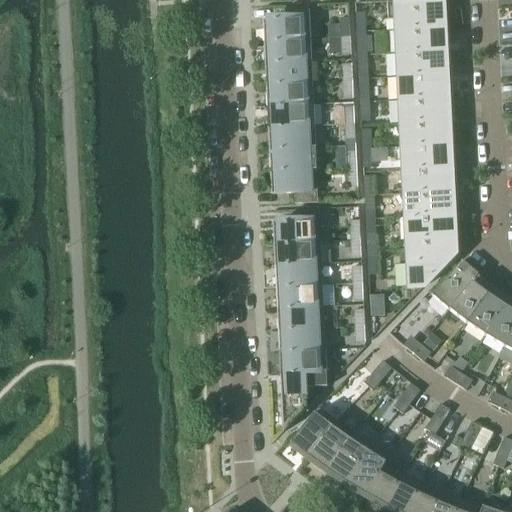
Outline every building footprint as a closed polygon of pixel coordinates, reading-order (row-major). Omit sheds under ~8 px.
[(394,21),(394,32),(443,29),(442,5),(415,7),(415,3),(387,4),(388,22),(394,21)] [(263,32),(263,43),(309,41),(308,8),(284,9),(285,20),(262,21),(262,23),(267,23),(267,32),(263,32)] [(364,14),(355,14),(356,34),(365,33),(364,14)] [(340,21),(340,40),(350,39),(349,20),(340,21)] [(394,32),(395,55),(444,53),(443,29),(394,32)] [(356,38),(357,57),(367,57),(366,37),(356,38)] [(350,39),(340,40),(341,57),(351,56),(350,39)] [(264,53),(264,65),(310,63),(309,41),(263,43),(263,45),(268,44),(269,53),(264,53)] [(395,55),(396,79),(445,76),(444,53),(395,55)] [(367,57),(357,57),(358,76),(367,76),(367,57)] [(265,75),(265,87),(311,84),(310,63),(264,65),(264,66),(269,66),(270,75),(265,75)] [(342,66),(343,83),(352,82),(351,66),(342,66)] [(396,79),(397,102),(446,100),(445,76),(396,79)] [(352,82),(343,83),(343,100),(353,99),(352,82)] [(266,96),(266,108),(313,106),(311,84),(265,87),(265,88),(270,88),(271,96),(266,96)] [(358,85),(359,104),(369,103),(368,84),(358,85)] [(397,102),(399,125),(448,123),(446,100),(397,102)] [(369,103),(359,104),(360,123),(370,122),(369,103)] [(267,118),(267,130),(314,128),(313,106),(266,108),(266,109),(271,109),(272,118),(267,118)] [(344,109),(345,126),(354,126),(353,109),(344,109)] [(399,125),(400,149),(449,146),(448,123),(399,125)] [(354,126),(345,126),(346,143),(355,142),(354,126)] [(268,140),(268,151),(315,149),(314,128),(267,130),(267,131),(272,131),(273,139),(268,140)] [(361,131),(362,151),(371,150),(370,131),(361,131)] [(400,149),(401,172),(450,170),(449,146),(400,149)] [(269,161),(270,173),(316,171),(315,149),(268,151),(269,153),(273,152),(274,161),(269,161)] [(371,150),(362,151),(363,170),(372,169),(371,150)] [(346,152),(347,169),(356,169),(355,152),(346,152)] [(356,169),(347,169),(348,189),(357,188),(356,169)] [(401,172),(402,195),(451,193),(450,170),(401,172)] [(316,171),(270,173),(270,174),(274,174),(275,183),(270,183),(271,195),(294,194),(294,205),(317,204),(316,171)] [(363,178),(364,197),(373,197),(372,178),(363,178)] [(402,195),(403,219),(452,216),(451,193),(402,195)] [(373,197),(364,197),(365,216),(374,216),(373,197)] [(273,234),(273,246),(319,244),(318,210),(294,211),(295,222),(272,223),(272,226),(277,225),(277,234),(273,234)] [(403,219),(405,252),(421,251),(421,241),(453,240),(452,216),(403,219)] [(349,223),(350,242),(360,242),(359,222),(349,223)] [(366,234),(367,254),(376,253),(375,234),(366,234)] [(421,251),(405,252),(407,290),(422,289),(454,255),(453,240),(421,241),(421,251)] [(360,242),(350,242),(351,259),(361,259),(360,242)] [(274,256),(274,267),(320,265),(319,244),(273,246),(273,247),(278,247),(278,255),(274,256)] [(376,253),(367,254),(368,277),(377,276),(376,253)] [(441,306),(448,312),(474,281),(468,276),(471,272),(472,273),(473,272),(462,262),(430,296),(441,306)] [(275,277),(275,289),(321,287),(320,265),(274,267),(274,269),(279,268),(279,277),(275,277)] [(352,269),(353,285),(362,285),(361,268),(352,269)] [(457,319),(466,325),(490,293),(482,287),(474,281),(448,312),(457,319)] [(362,285),(353,285),(353,303),(363,302),(362,285)] [(276,299),(276,311),(322,308),(321,287),(275,289),(275,290),(280,290),(281,299),(276,299)] [(475,332),(484,338),(506,304),(498,298),(490,293),(466,325),(475,332)] [(494,344),(504,349),(511,333),(511,307),(506,304),(484,338),(494,344)] [(277,320),(277,332),(324,330),(322,308),(276,311),(276,312),(281,312),(282,320),(277,320)] [(354,311),(355,328),(364,328),(363,311),(354,311)] [(364,328),(355,328),(355,344),(365,344),(364,328)] [(278,342),(278,354),(325,351),(324,330),(277,332),(277,333),(282,333),(283,342),(278,342)] [(432,334),(423,345),(432,352),(441,342),(432,334)] [(403,347),(413,355),(420,346),(412,340),(405,349),(403,347)] [(420,346),(413,355),(420,361),(421,362),(428,353),(420,346)] [(279,364),(279,375),(304,374),(304,375),(314,374),(315,389),(326,388),(325,351),(278,354),(278,355),(283,355),(284,363),(279,364)] [(459,359),(453,369),(461,375),(468,364),(459,359)] [(377,373),(375,375),(379,379),(381,377),(383,379),(391,370),(382,362),(375,371),(377,373)] [(443,378),(455,385),(461,375),(452,370),(446,380),(443,378)] [(304,374),(279,375),(280,377),(284,376),(285,385),(280,385),(283,434),(306,409),(306,408),(305,389),(315,389),(314,374),(304,375),(304,374)] [(379,379),(375,375),(373,378),(371,376),(364,384),(372,392),(380,383),(378,381),(379,379)] [(461,375),(455,385),(466,392),(464,391),(470,381),(461,375)] [(406,396),(404,399),(409,402),(410,400),(413,402),(420,392),(410,385),(403,395),(406,396)] [(487,404),(490,405),(492,406),(499,410),(504,399),(495,395),(490,405),(487,404)] [(409,402),(404,399),(402,401),(400,399),(393,409),(402,415),(409,406),(407,404),(409,402)] [(511,403),(504,399),(499,410),(511,416),(511,415),(509,414),(511,407),(511,403)] [(436,417),(435,420),(440,423),(441,420),(443,422),(450,412),(440,406),(434,416),(436,417)] [(307,460),(308,461),(336,423),(318,409),(297,430),(300,432),(290,445),(290,446),(290,447),(291,446),(308,459),(307,460)] [(440,423),(435,420),(433,422),(431,421),(425,430),(434,436),(441,426),(438,425),(440,423)] [(326,473),(326,474),(353,435),(336,423),(308,461),(309,460),(327,473),(326,473)] [(468,436),(467,438),(472,441),(473,438),(476,439),(482,429),(471,424),(466,434),(468,436)] [(345,486),(371,446),(353,435),(326,474),(327,474),(327,473),(345,485),(345,486)] [(456,438),(451,446),(458,449),(462,441),(456,438)] [(472,441),(467,438),(466,440),(463,439),(462,441),(458,449),(468,455),(473,444),(471,443),(472,441)] [(502,451),(501,454),(506,456),(507,453),(510,455),(511,448),(511,442),(504,439),(499,450),(502,451)] [(364,498),(365,498),(384,464),(389,457),(371,446),(345,486),(346,486),(365,497),(364,498)] [(506,456),(501,454),(500,456),(497,455),(493,466),(503,470),(507,460),(505,459),(506,456)] [(384,509),(385,509),(403,474),(384,464),(365,498),(366,497),(384,508),(384,509)] [(408,511),(422,484),(403,474),(385,509),(386,508),(392,511),(408,511)] [(433,511),(441,493),(422,484),(408,511),(433,511)] [(457,511),(461,501),(441,493),(433,511),(457,511)] [(480,511),(481,509),(461,501),(457,511),(480,511)]
